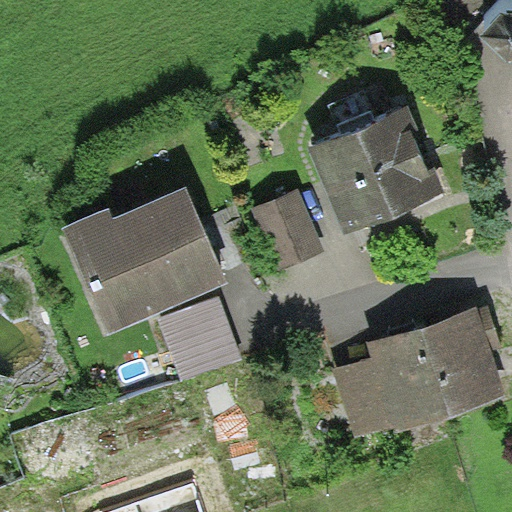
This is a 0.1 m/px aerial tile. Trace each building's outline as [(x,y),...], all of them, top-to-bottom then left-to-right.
[(511,0),(477,0),(475,12),(486,21),(501,16),(511,5),(511,0)] [(411,111),(313,149),(346,234),(394,216),(445,196),(411,111)] [(300,191),(254,209),(280,275),(326,257),(300,191)] [(109,214),(67,231),(109,333),(227,285),(205,235),(187,192),(114,223),(109,214)] [(219,299),(162,319),(184,382),(241,363),(219,299)] [(480,309),(367,342),(373,362),(334,374),(353,442),(506,398),(489,339),(480,309)]
